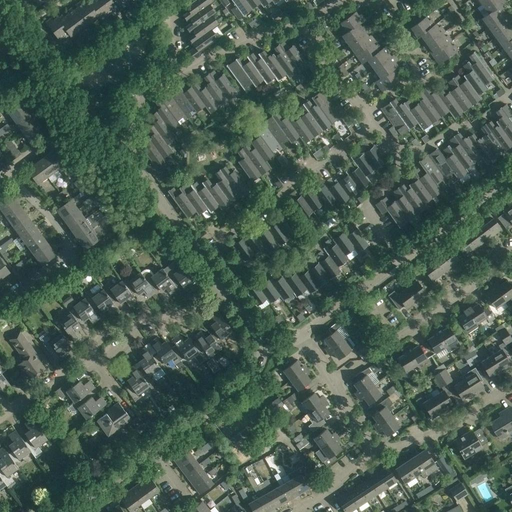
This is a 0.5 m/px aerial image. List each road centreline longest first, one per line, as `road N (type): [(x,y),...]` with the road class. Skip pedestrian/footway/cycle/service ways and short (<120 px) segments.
road 1 (residential): [(221,286),(128,155),(139,94),(171,73)]
road 2 (residential): [(333,382),(511,248)]
road 3 (residential): [(7,177),(48,212),(71,246),(0,301)]
road 4 (residential): [(234,227),(374,122)]
road 5 (residential): [(371,452),(433,438),(511,388)]
road 6 (unclassified): [(155,448),(251,373),(265,347)]
road 7 (residential): [(171,73),(262,31),(304,27)]
road 8 (residential): [(405,152),(421,153),(454,128),(473,125),(510,94)]
road 9 (residential): [(390,244),(362,210),(402,179),(405,152)]
